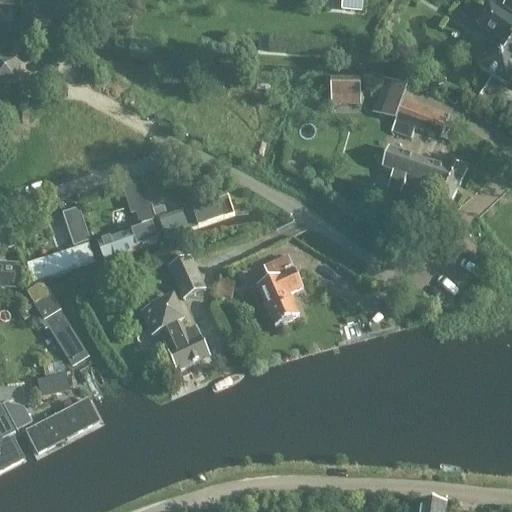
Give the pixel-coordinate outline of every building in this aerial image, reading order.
[(0,0),(0,8),(25,9),(24,0),(0,0)] [(363,0),(342,0),(342,12),(363,13),(363,0)] [(511,0),(510,0),(503,11),(511,16),(511,0)] [(511,23),(489,9),(476,29),(496,42),(477,71),(508,91),(511,84),(511,23)] [(0,87),(20,88),(21,60),(16,60),(0,59),(0,87)] [(363,82),(333,82),(333,99),(363,99),(363,82)] [(386,82),(374,116),(397,124),(393,134),(413,141),(416,132),(442,141),(450,119),(404,103),(409,90),(386,82)] [(392,151),(385,172),(394,175),(388,191),(401,195),(407,180),(437,189),(433,197),(436,205),(445,209),(452,206),(469,171),(450,162),(447,170),(392,151)] [(142,183),(122,189),(131,218),(136,217),(140,228),(154,224),(142,183)] [(229,198),(159,222),(166,241),(235,218),(229,198)] [(166,217),(161,203),(151,206),(155,221),(166,217)] [(80,212),(63,217),(74,251),(91,245),(80,212)] [(159,244),(153,226),(97,246),(103,263),(159,244)] [(0,230),(0,241),(3,254),(18,250),(12,227),(0,230)] [(97,267),(90,247),(29,267),(35,287),(97,267)] [(184,304),(207,293),(192,260),(169,271),(184,304)] [(295,274),(289,261),(265,272),(271,284),(258,290),(276,330),(300,320),(290,298),(304,292),(296,274),(295,274)] [(0,292),(18,293),(20,268),(0,266),(0,292)] [(91,361),(45,287),(28,297),(73,372),(91,361)] [(186,334),(183,328),(186,326),(175,302),(152,313),(152,314),(143,318),(153,340),(162,336),(165,343),(163,344),(178,376),(211,360),(196,329),(186,334)] [(46,381),(65,376),(62,365),(44,370),(46,381)] [(42,400),(68,394),(65,380),(39,386),(42,400)] [(101,425),(89,402),(26,434),(37,457),(101,425)] [(25,412),(7,407),(4,409),(18,435),(33,427),(25,412)] [(3,409),(0,410),(0,446),(17,438),(12,427),(8,420),(3,409)] [(0,477),(26,465),(14,441),(0,447),(0,477)]
